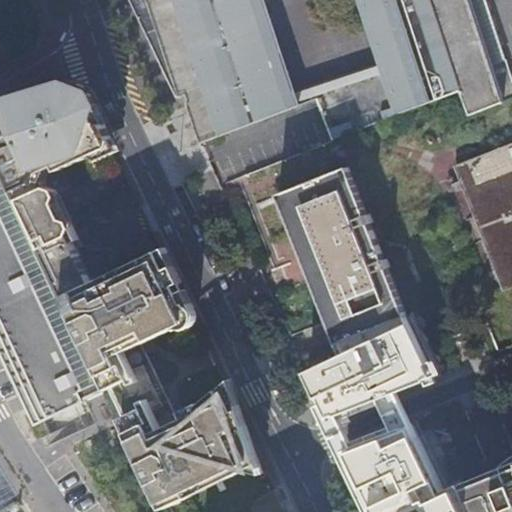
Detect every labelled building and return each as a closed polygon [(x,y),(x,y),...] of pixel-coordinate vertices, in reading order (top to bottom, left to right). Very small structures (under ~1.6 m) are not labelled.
[(319,100),(313,85),(295,90),(264,0),(130,0),(164,70),(177,97),(186,94),(188,102),(187,103),(193,121),(200,143),(319,100)] [(313,85),(319,100),(334,140),(462,91),(472,115),(505,102),(471,0),(364,0),(384,61),(313,85)] [(0,155),(67,297),(94,284),(77,250),(83,247),(71,222),(63,219),(58,202),(60,197),(56,191),(49,188),(45,183),(49,171),(61,172),(111,147),(106,137),(93,108),(87,96),(67,87),(56,91),(55,88),(25,97),(27,104),(17,107),(8,102),(0,104),(0,155)] [(25,97),(8,102),(17,107),(27,104),(25,97)] [(511,147),(459,168),(506,286),(511,283),(511,147)] [(67,297),(0,155),(0,334),(33,405),(26,407),(35,426),(110,390),(88,343),(83,331),(67,297)] [(315,280),(339,343),(343,341),(407,316),(389,267),(391,266),(388,259),(385,259),(371,223),(373,222),(370,213),(368,214),(350,166),(281,194),(306,257),(315,280)] [(94,284),(67,297),(83,331),(87,330),(86,331),(86,332),(86,334),(86,335),(86,336),(87,338),(88,339),(89,340),(90,341),(91,341),(93,341),(88,343),(110,390),(149,472),(153,470),(152,471),(152,473),(152,474),(152,475),(152,476),(152,478),(153,479),(154,480),(155,481),(156,481),(157,482),(158,482),(155,484),(167,510),(192,497),(190,492),(229,473),(231,479),(261,465),(237,413),(239,412),(234,402),(229,392),(224,394),(223,390),(197,408),(199,411),(178,421),(174,423),(170,414),(174,412),(146,353),(141,356),(137,347),(142,345),(170,331),(168,326),(188,317),(178,297),(182,294),(173,276),(161,251),(129,267),(132,272),(96,289),(94,284)] [(290,289),(315,280),(306,257),(282,265),(290,289)] [(129,267),(94,284),(96,289),(132,272),(129,267)] [(348,353),(309,371),(323,400),(332,417),(364,405),(365,404),(365,403),(394,390),(395,393),(439,376),(407,316),(343,341),(348,353)] [(146,353),(142,345),(137,347),(141,356),(146,353)] [(174,423),(178,421),(174,412),(170,414),(174,423)] [(380,436),(347,448),(377,511),(475,511),(465,486),(451,492),(417,422),(380,436)] [(511,511),(511,462),(463,481),(465,486),(475,511),(511,511)] [(190,492),(192,497),(231,479),(229,473),(190,492)]
